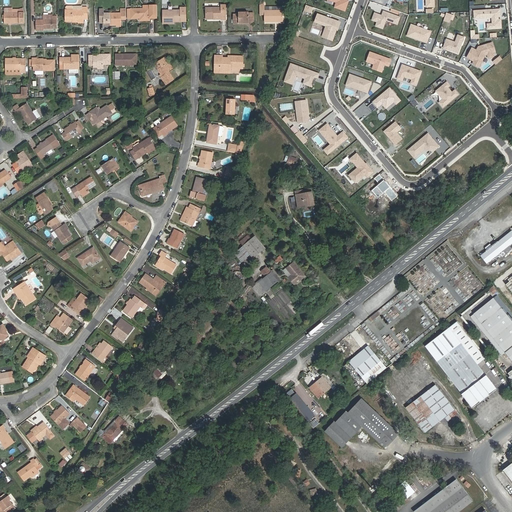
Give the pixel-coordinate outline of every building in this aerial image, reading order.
[(331,0),(337,2),(335,7),(345,10),(348,1),(345,0),(331,0)] [(214,19),(221,19),(221,18),(226,18),(226,4),(221,4),(221,7),(206,7),(206,17),(214,17),(214,19)] [(283,10),(265,11),(264,4),(260,4),(260,15),(265,15),(265,22),(283,22),(283,10)] [(307,4),(305,10),(313,12),(314,6),(307,4)] [(144,9),(130,9),(130,18),(140,18),(140,21),(150,20),(150,18),(157,18),(157,6),(145,6),(145,9),(144,9)] [(73,10),(66,10),(66,19),(73,19),(73,21),(84,21),(84,19),(84,17),(88,17),(88,7),(83,7),(83,10),(73,10)] [(181,10),(164,10),(164,24),(175,24),(175,20),(187,20),(187,7),(181,7),(181,10)] [(13,8),(5,8),(5,13),(4,13),(5,23),(25,23),(25,13),(19,13),(13,13),(13,9),(13,8)] [(494,9),(474,11),(475,19),(492,17),(493,24),(488,24),(488,29),(502,28),(501,19),(499,20),(498,20),(497,16),(494,16),(494,9)] [(400,17),(383,11),(382,15),(374,12),(372,20),(377,22),(375,26),(383,28),(386,20),(397,24),(400,17)] [(233,24),(254,23),(254,13),(249,13),(249,12),(239,12),(239,14),(233,14),(233,24)] [(122,13),(100,13),(100,20),(104,20),(104,22),(110,22),(110,24),(117,24),(122,24),(122,13)] [(340,22),(318,14),(315,21),(327,26),(323,36),(332,40),(336,29),(337,27),(338,28),(340,22)] [(44,29),(58,29),(58,16),(53,16),(53,19),(36,20),(36,30),(44,30),(44,29)] [(407,35),(427,42),(431,31),(418,27),(411,24),(407,35)] [(480,38),(480,33),(476,33),(476,29),(472,29),(472,38),(480,38)] [(464,37),(458,35),(455,42),(446,39),(443,48),(458,53),(464,37)] [(472,48),(467,58),(472,60),(472,59),(474,60),(474,61),(473,64),(479,67),(485,55),(487,54),(492,53),(495,52),(492,43),(478,47),(476,50),(472,48)] [(391,59),(370,52),(367,61),(374,63),(373,68),(382,71),(384,64),(388,65),(391,59)] [(119,54),(119,65),(138,66),(138,54),(119,54)] [(64,57),(60,58),(60,65),(64,65),(64,69),(69,69),(78,68),(80,68),(79,55),(71,55),(72,57),(72,59),(64,59),(64,57)] [(98,68),(104,68),(104,65),(111,64),(111,55),(102,55),(102,57),(90,57),(90,66),(98,66),(98,68)] [(215,71),(231,71),(231,68),(243,69),(244,56),(228,56),(228,58),(223,58),(223,56),(215,56),(215,71)] [(174,69),(166,57),(155,64),(162,76),(161,77),(167,85),(175,80),(169,72),(174,69)] [(25,59),(6,58),(6,70),(20,70),(20,72),(26,72),(25,59)] [(34,70),(55,70),(55,60),(44,60),(44,59),(33,59),(33,67),(34,67),(34,70)] [(319,74),(291,64),(285,81),(293,84),(296,75),(305,78),(303,83),(312,86),(315,78),(317,79),(319,74)] [(421,71),(402,64),(397,78),(402,80),(404,76),(412,79),(410,83),(416,85),(421,71)] [(350,85),(353,75),(350,74),(346,85),(367,92),(368,91),(350,85)] [(371,81),(353,75),(350,85),(368,91),(371,81)] [(450,85),(447,81),(436,91),(443,99),(439,102),(443,107),(459,94),(455,89),(452,92),(448,87),(450,85)] [(378,97),(367,106),(372,112),(382,103),(385,106),(392,99),(394,101),(396,104),(401,100),(390,87),(381,95),(382,96),(379,98),(378,97)] [(227,99),(226,115),(235,115),(236,99),(227,99)] [(307,99),(296,101),(298,123),(308,121),(308,118),(309,118),(307,99)] [(392,99),(385,106),(386,108),(394,101),(392,99)] [(37,119),(33,112),(27,103),(15,111),(17,115),(20,113),(29,125),(38,119),(37,119)] [(97,108),(86,115),(93,126),(97,123),(101,120),(112,113),(110,111),(114,109),(111,104),(107,106),(101,110),(99,111),(97,109),(97,108)] [(162,134),(163,137),(167,134),(166,133),(177,126),(171,117),(157,127),(162,134)] [(82,131),(81,130),(76,123),(76,122),(64,130),(66,132),(62,135),(67,141),(82,131)] [(401,128),(395,122),(384,131),(395,144),(402,139),(396,132),(401,128)] [(327,124),(319,131),(331,144),(324,150),(328,155),(348,138),(343,132),(338,136),(327,124)] [(210,125),(207,142),(217,144),(218,136),(221,137),(222,136),(224,127),(210,125)] [(157,127),(153,130),(158,137),(162,134),(157,127)] [(428,133),(408,150),(414,158),(424,149),(432,149),(434,151),(439,147),(428,133)] [(53,134),(47,139),(47,140),(37,147),(38,148),(35,150),(41,159),(44,156),(43,154),(52,147),(53,148),(60,144),(53,134)] [(151,141),(149,138),(133,148),(134,150),(131,152),(136,160),(140,158),(139,156),(147,151),(149,154),(156,149),(151,141)] [(19,173),(32,164),(24,151),(18,155),(21,160),(13,165),(19,173)] [(203,151),(200,168),(211,170),(213,153),(203,151)] [(290,157),(286,167),(293,169),(297,160),(290,157)] [(114,158),(102,166),(108,174),(113,171),(112,169),(119,165),(114,158)] [(232,178),(234,172),(227,169),(225,175),(232,178)] [(0,182),(1,182),(2,184),(10,179),(5,171),(0,173),(0,182)] [(152,193),(165,189),(163,184),(167,182),(164,175),(160,176),(160,179),(140,186),(143,194),(152,192),(152,193)] [(92,177),(72,189),(77,197),(81,194),(82,196),(89,191),(88,190),(97,184),(92,177)] [(191,191),(189,197),(205,201),(206,195),(203,194),(201,194),(203,189),(204,189),(206,181),(196,178),(192,191),(191,191)] [(22,186),(19,182),(14,185),(17,192),(23,188),(22,186)] [(308,193),(296,195),(297,202),(300,202),(301,207),(314,205),(311,189),(307,189),(308,193)] [(36,198),(44,210),(46,214),(54,210),(47,198),(48,198),(45,192),(36,198)] [(192,226),(201,208),(191,204),(183,222),(192,226)] [(138,222),(125,213),(119,222),(131,231),(138,222)] [(45,225),(41,220),(35,224),(39,229),(45,225)] [(62,226),(59,222),(52,226),(62,242),(63,241),(64,243),(72,238),(71,236),(68,230),(64,225),(62,226)] [(175,229),(171,239),(170,239),(167,244),(178,249),(185,234),(175,229)] [(497,240),(486,250),(480,255),(486,263),(511,242),(511,230),(511,229),(497,240)] [(249,233),(241,241),(244,245),(252,237),(249,233)] [(255,237),(244,247),(251,255),(254,259),(265,248),(255,237)] [(496,239),(484,248),(486,250),(497,240),(496,239)] [(120,262),(130,248),(121,241),(111,256),(120,262)] [(2,242),(0,243),(0,249),(0,250),(3,254),(7,261),(11,258),(16,254),(17,256),(21,253),(14,243),(6,249),(5,247),(2,242)] [(94,247),(78,258),(83,266),(91,261),(93,263),(101,258),(94,247)] [(251,255),(244,247),(235,254),(243,263),(251,255)] [(66,249),(58,255),(64,260),(70,256),(66,249)] [(156,264),(172,274),(177,265),(165,258),(167,255),(162,251),(160,255),(162,256),(156,264)] [(304,275),(293,262),(286,267),(292,274),(288,277),(294,284),(304,275)] [(268,265),(261,270),(265,275),(272,270),(268,265)] [(286,267),(283,270),(288,277),(292,274),(286,267)] [(274,271),(271,273),(278,282),(281,281),(274,271)] [(278,282),(271,273),(263,279),(270,288),(278,282)] [(164,280),(156,275),(153,279),(146,274),(140,283),(153,293),(159,285),(160,286),(164,280)] [(264,294),(270,288),(263,279),(256,284),(264,294)] [(18,292),(22,298),(26,305),(36,299),(25,282),(14,289),(16,293),(18,292)] [(71,308),(80,315),(91,301),(82,294),(71,308)] [(132,318),(141,306),(142,307),(145,303),(136,297),(133,301),(132,300),(124,311),(132,318)] [(511,319),(494,298),(471,316),(503,355),(506,352),(511,360),(511,319)] [(380,314),(377,311),(370,316),(373,320),(380,314)] [(58,315),(51,325),(55,327),(55,326),(64,333),(73,321),(64,314),(61,318),(58,315)] [(118,328),(116,330),(114,333),(124,341),(132,331),(126,326),(128,324),(121,319),(115,326),(118,328)] [(470,335),(458,320),(451,325),(463,341),(470,335)] [(3,325),(0,326),(0,340),(9,335),(3,325)] [(463,341),(451,325),(426,345),(474,406),(485,398),(482,395),(487,391),(490,395),(499,388),(479,362),(471,351),(463,341)] [(105,340),(97,350),(96,349),(92,354),(103,361),(114,348),(105,340)] [(350,360),(361,373),(381,358),(370,345),(350,360)] [(32,353),(23,367),(33,373),(39,364),(42,360),(43,360),(46,356),(33,348),(30,352),(32,353)] [(484,360),(475,348),(471,351),(479,362),(484,360)] [(369,383),(374,378),(389,367),(381,358),(361,373),(369,383)] [(85,381),(96,366),(87,359),(76,374),(85,381)] [(161,365),(155,372),(160,377),(167,371),(161,365)] [(0,372),(0,382),(1,382),(2,381),(3,384),(15,382),(13,372),(0,374),(0,372)] [(322,374),(324,377),(310,387),(319,399),(333,388),(334,389),(337,387),(326,372),(322,374)] [(460,412),(437,383),(406,406),(426,431),(446,417),(449,420),(460,412)] [(66,396),(74,402),(76,399),(84,405),(90,397),(74,385),(66,396)] [(397,437),(401,432),(363,397),(349,411),(347,409),(336,420),(335,420),(325,430),(343,446),(363,425),(376,438),(387,429),(397,437)] [(62,406),(51,416),(58,424),(61,421),(66,426),(69,423),(64,418),(69,414),(62,406)] [(314,428),(321,422),(315,415),(308,421),(314,428)] [(116,422),(123,429),(128,424),(119,416),(115,421),(116,422)] [(72,423),(77,428),(83,423),(77,418),(72,423)] [(110,444),(123,429),(116,422),(103,437),(110,444)] [(45,423),(28,436),(32,441),(37,438),(39,441),(51,432),(45,423)] [(83,423),(77,428),(81,432),(86,427),(83,423)] [(0,440),(6,449),(14,443),(4,429),(6,428),(3,425),(0,426),(0,440)] [(376,438),(386,447),(397,437),(387,429),(376,438)] [(64,458),(70,453),(66,448),(60,453),(64,458)] [(32,462),(18,473),(23,481),(37,470),(36,468),(39,466),(34,459),(30,461),(32,462)] [(511,462),(503,469),(511,481),(511,462)] [(84,463),(80,467),(80,470),(81,472),(83,472),(85,470),(87,471),(89,468),(84,463)] [(458,511),(473,501),(456,480),(414,511),(458,511)] [(408,497),(416,491),(409,483),(402,489),(408,497)] [(4,493),(0,496),(0,503),(2,506),(6,511),(10,511),(16,507),(10,499),(12,498),(9,494),(7,496),(4,493)]
